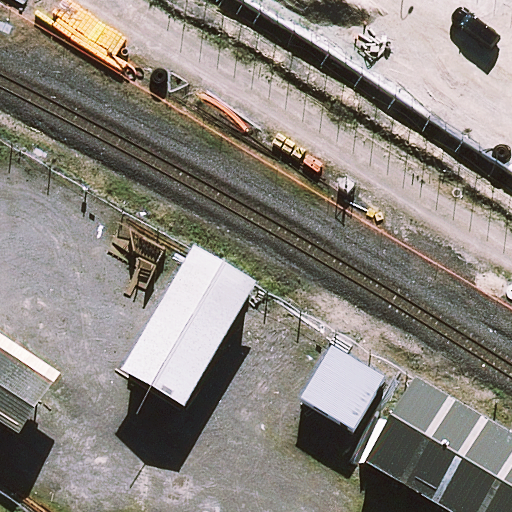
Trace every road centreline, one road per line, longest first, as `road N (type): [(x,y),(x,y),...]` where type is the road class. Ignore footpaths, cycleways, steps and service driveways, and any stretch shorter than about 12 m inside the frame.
road 1 (track): [(75,0),(511,260)]
road 2 (motorway): [(511,80),(392,0)]
